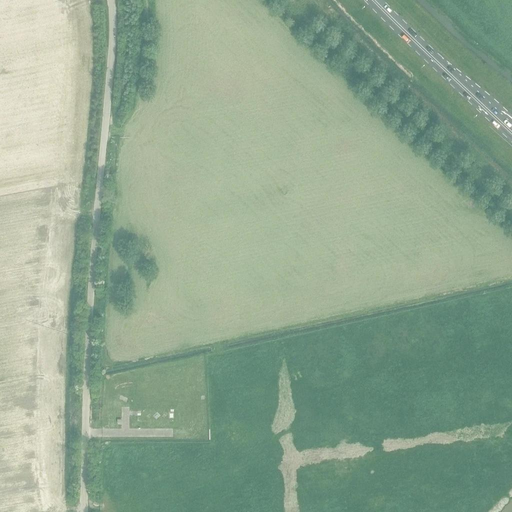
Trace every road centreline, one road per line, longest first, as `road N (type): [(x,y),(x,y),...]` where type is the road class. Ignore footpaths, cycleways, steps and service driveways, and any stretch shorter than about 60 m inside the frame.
road 1 (unclassified): [(85,511),(111,0)]
road 2 (primary): [(374,0),(511,133)]
